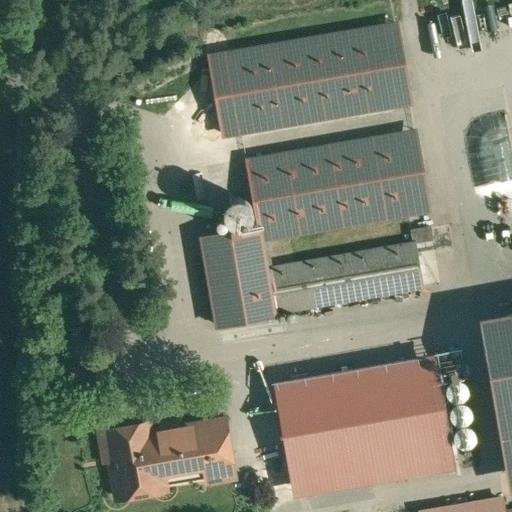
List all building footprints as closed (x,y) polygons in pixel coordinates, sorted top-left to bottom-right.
[(228,44),(242,137),(413,111),(399,18),(228,44)] [(465,49),(463,18),(448,19),(450,50),(465,49)] [(437,48),(447,48),(448,24),(437,24),(437,48)] [(418,137),(247,165),(258,238),(260,249),(266,248),(432,220),(418,137)] [(511,186),(511,184),(489,190),(497,220),(511,215),(511,186)] [(410,235),(413,249),(418,248),(433,245),(430,231),(410,235)] [(260,249),(258,238),(205,246),(219,333),(278,324),(276,316),(270,270),(266,248),(260,249)] [(425,294),(418,248),(413,249),(270,270),(276,316),(425,294)] [(511,329),(483,334),(510,498),(511,497),(511,329)] [(464,360),(437,365),(441,391),(468,387),(464,360)] [(437,365),(276,393),(293,490),(454,462),(441,391),(437,365)] [(467,408),(468,404),(468,401),(467,397),(465,395),(462,393),(459,392),(456,393),(453,394),(450,396),(448,399),(447,402),(448,406),(450,409),(452,411),(455,413),(459,413),(462,412),(465,410),(467,408)] [(472,432),(473,428),(472,425),(471,421),(469,419),(466,417),(463,416),(460,417),(457,418),(454,420),(452,423),(452,426),(452,430),(454,433),(456,435),(460,437),(463,437),(466,436),(469,434),(472,432)] [(228,417),(96,439),(104,489),(111,488),(114,511),(168,502),(166,488),(203,481),(205,492),(240,486),(228,417)] [(475,455),(476,451),(476,448),(475,444),(473,442),(470,440),(467,439),(463,440),(460,441),(458,443),(456,446),(455,449),(456,453),(457,456),(460,459),(463,460),(467,460),(470,459),(473,457),(475,455)] [(509,511),(508,498),(421,506),(421,511),(509,511)]
